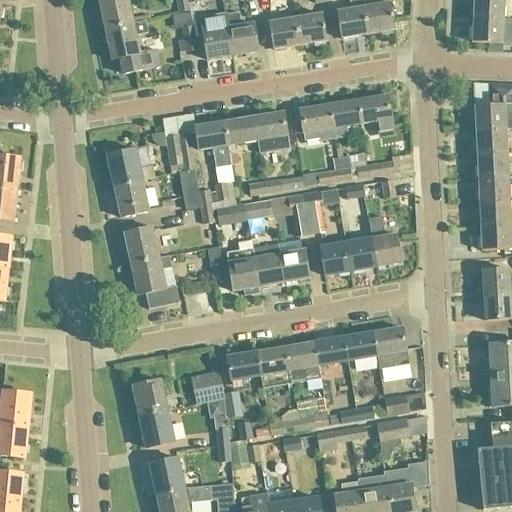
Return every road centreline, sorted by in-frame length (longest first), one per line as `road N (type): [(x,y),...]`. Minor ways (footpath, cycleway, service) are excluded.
road 1 (residential): [(437,68),(398,66),(58,121)]
road 2 (residential): [(435,291),(77,355)]
road 3 (tertiary): [(77,355),(58,121)]
road 4 (residential): [(435,291),(437,68)]
road 5 (residential): [(448,511),(435,291)]
road 6 (tertiary): [(91,511),(77,355)]
road 7 (tertiary): [(58,121),(50,0)]
